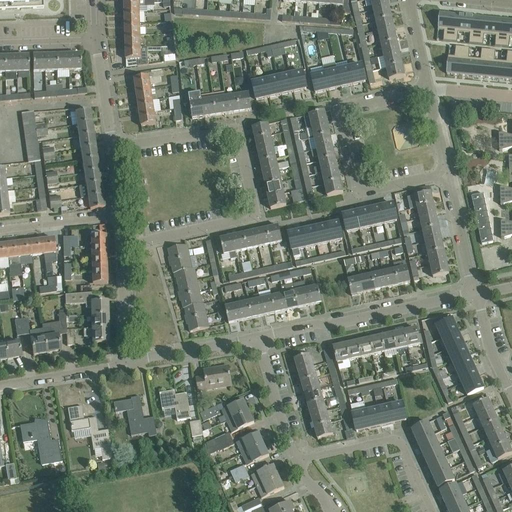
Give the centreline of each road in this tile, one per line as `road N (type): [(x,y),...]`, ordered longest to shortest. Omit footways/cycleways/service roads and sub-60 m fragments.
road 1 (residential): [(122,245),(246,218),(252,204),(235,130),(112,148)]
road 2 (residential): [(446,173),(360,188),(340,117),(346,105),(427,87)]
road 3 (unclassified): [(256,337),(476,293)]
road 4 (residential): [(432,511),(398,440),(296,459)]
road 5 (unclassified): [(126,363),(256,337)]
road 6 (residential): [(296,459),(256,337)]
road 7 (unclassified): [(0,386),(126,363)]
road 8 (residential): [(476,293),(446,173)]
road 9 (residential): [(0,229),(121,215)]
